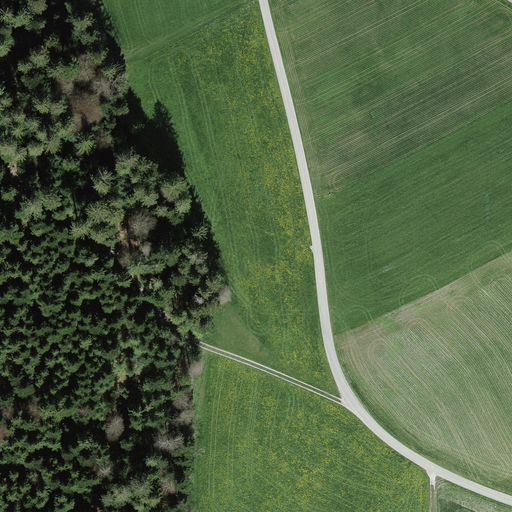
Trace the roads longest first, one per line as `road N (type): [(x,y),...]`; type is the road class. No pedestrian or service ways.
road 1 (unclassified): [(511,503),(410,458),(344,396),(325,343),(309,198),(261,0)]
road 2 (track): [(348,402),(178,330),(104,250),(49,212),(0,159)]
